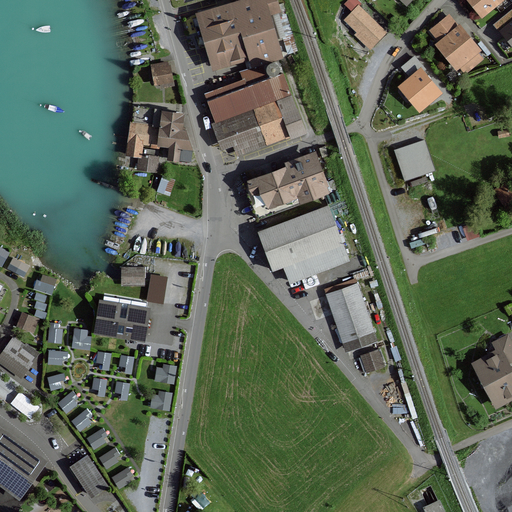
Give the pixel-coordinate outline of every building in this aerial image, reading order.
[(255,0),(254,0),(236,0),(238,4),(185,21),(189,35),(195,33),(200,48),(210,45),(216,65),(252,54),(256,66),(278,60),(278,59),(266,15),(267,15),(275,39),(285,36),(273,0),(255,0)] [(360,3),(356,0),(349,0),(346,3),(353,11),(345,19),(359,32),(356,34),(360,38),(363,36),(373,46),(385,33),(358,6),(360,3)] [(472,0),(483,13),(499,0),(472,0)] [(511,44),(511,8),(494,23),(511,44)] [(440,44),(458,66),(470,56),(476,63),(482,59),(476,51),(477,50),(449,17),(432,31),(442,43),(440,44)] [(403,67),(413,79),(404,86),(421,107),(438,92),(421,72),(425,69),(415,57),(403,67)] [(286,138),(304,131),(278,60),(256,66),(240,71),(245,86),(208,100),(216,123),(214,124),(221,144),(233,139),(237,151),(284,133),(286,138)] [(153,65),(156,81),(161,80),(162,87),(172,85),(169,69),(168,69),(167,62),(153,65)] [(134,106),(131,123),(185,130),(185,127),(181,127),(182,115),(163,113),(164,110),(134,106)] [(185,130),(131,123),(128,154),(140,156),(138,168),(156,170),(158,150),(141,149),(141,143),(170,146),(169,156),(190,159),(191,149),(185,130)] [(425,140),(396,150),(405,180),(435,171),(425,140)] [(290,169),(246,185),(259,219),(326,194),(312,157),(289,165),(290,169)] [(173,194),(177,180),(165,176),(160,191),(173,194)] [(511,179),(497,188),(502,196),(501,196),(508,207),(511,204),(511,179)] [(349,259),(329,206),(259,232),(272,269),(284,265),(290,281),(301,277),(305,289),(319,283),(315,272),(349,259)] [(476,223),(463,227),(468,240),(480,236),(476,223)] [(410,243),(411,248),(425,243),(423,238),(410,243)] [(0,263),(5,266),(13,251),(0,244),(0,263)] [(14,255),(8,270),(28,279),(35,264),(14,255)] [(142,269),(124,269),(124,283),(141,283),(142,280),(142,269)] [(41,280),(54,285),(56,279),(43,274),(41,280)] [(37,279),(33,288),(51,294),(54,285),(41,280),(37,279)] [(353,339),(355,346),(375,340),(355,279),(326,289),(344,342),(353,339)] [(150,285),(148,300),(163,303),(165,288),(150,285)] [(102,304),(98,329),(114,332),(113,335),(126,337),(126,334),(142,337),(146,310),(130,308),(129,315),(117,313),(118,307),(102,304)] [(23,314),(18,325),(28,328),(29,325),(34,327),(37,320),(23,314)] [(50,328),(48,341),(61,342),(62,330),(50,328)] [(74,335),(72,347),(89,349),(91,337),(74,335)] [(25,346),(16,339),(1,360),(21,374),(37,352),(27,345),(25,346)] [(361,356),(367,371),(384,365),(378,350),(361,356)] [(50,351),(49,363),(61,364),(62,352),(50,351)] [(98,351),(97,362),(109,364),(111,353),(98,351)] [(476,363),(497,404),(511,396),(511,374),(499,351),(476,363)] [(121,355),(119,365),(132,367),(134,357),(121,355)] [(164,364),(161,381),(173,383),(176,366),(164,364)] [(48,377),(51,390),(62,387),(58,375),(48,377)] [(94,378),(92,388),(105,390),(107,380),(94,378)] [(117,381),(115,392),(128,394),(129,384),(117,381)] [(23,390),(13,402),(34,417),(43,405),(23,390)] [(159,391),(157,408),(169,410),(172,393),(159,391)] [(59,402),(67,412),(76,404),(68,394),(59,402)] [(72,420),(80,430),(90,422),(82,412),(72,420)] [(88,438),(94,448),(105,442),(98,431),(88,438)] [(0,479),(19,493),(41,462),(1,432),(0,433),(0,479)] [(107,468),(117,461),(111,450),(100,457),(107,468)] [(73,466),(93,494),(106,486),(87,457),(73,466)] [(120,488),(130,481),(124,470),(113,477),(120,488)] [(443,511),(439,501),(426,508),(427,511),(443,511)]
